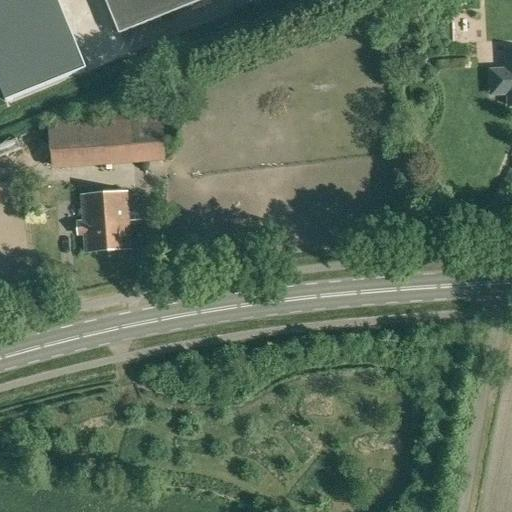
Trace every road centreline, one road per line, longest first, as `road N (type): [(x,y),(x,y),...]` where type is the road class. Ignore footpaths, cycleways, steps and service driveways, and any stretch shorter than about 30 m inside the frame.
road 1 (secondary): [(0,361),(166,320),(506,285)]
road 2 (unclassified): [(458,511),(506,285)]
